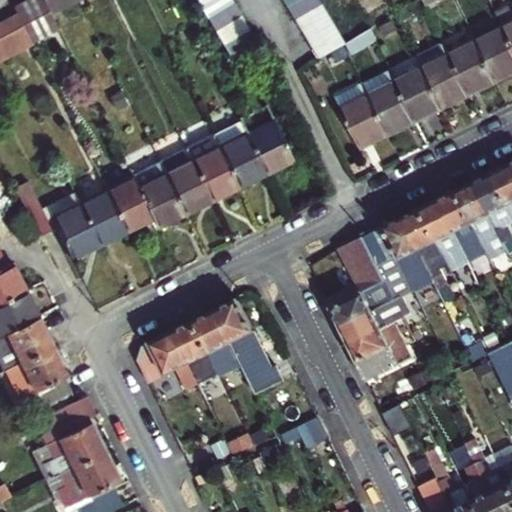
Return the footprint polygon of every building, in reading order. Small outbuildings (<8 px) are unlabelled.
[(55,12),(48,0),(22,0),(14,4),(19,12),(34,42),(59,29),(51,14),(55,12)] [(48,0),(55,12),(77,0),(48,0)] [(200,0),(198,1),(206,15),(231,0),(200,0)] [(231,0),(206,15),(213,26),(240,11),(234,0),(231,0)] [(283,0),(282,1),(289,14),(312,0),(283,0)] [(320,0),(312,0),(289,14),(297,26),(326,9),(320,0)] [(511,28),(511,2),(502,6),(509,22),(511,28)] [(297,26),(304,39),(333,22),(326,9),(297,26)] [(213,26),(221,40),(248,24),(240,11),(213,26)] [(34,42),(19,12),(0,21),(0,46),(6,58),(13,71),(41,57),(34,42)] [(371,18),(340,34),(348,48),(378,32),(371,18)] [(304,39),(312,52),(340,34),(333,22),(304,39)] [(511,28),(509,22),(481,35),(502,75),(511,70),(511,28)] [(248,24),(221,40),(229,53),(256,38),(248,24)] [(481,35),(455,48),(474,89),(502,75),(481,35)] [(455,48),(425,61),(447,102),(474,89),(455,48)] [(425,61),(399,73),(420,115),(447,102),(425,61)] [(399,73),(369,88),(391,129),(420,115),(399,73)] [(367,140),(391,129),(369,88),(346,99),(367,140)] [(266,94),(241,107),(249,122),(274,108),(266,94)] [(274,108),(249,122),(274,170),(299,157),(274,108)] [(249,122),(223,135),(248,183),(274,170),(249,122)] [(196,149),(221,197),(248,183),(223,135),(196,149)] [(196,149),(170,163),(195,211),(221,197),(196,149)] [(493,170),(509,204),(511,202),(511,163),(511,161),(493,170)] [(142,177),(162,215),(167,225),(195,211),(170,163),(142,177)] [(475,179),(492,212),(509,204),(493,170),(475,179)] [(25,206),(29,204),(32,209),(47,239),(65,229),(79,257),(108,243),(88,205),(63,219),(41,175),(16,188),(25,206)] [(142,177),(116,191),(135,229),(162,215),(142,177)] [(459,188),(476,220),(492,212),(475,179),(459,188)] [(459,188),(442,197),(458,229),(476,220),(459,188)] [(116,191),(88,205),(108,243),(135,229),(116,191)] [(442,197),(423,206),(440,238),(458,229),(442,197)] [(499,226),(510,221),(511,220),(511,208),(509,204),(492,212),(499,226)] [(423,206),(406,215),(422,247),(440,238),(423,206)] [(47,239),(32,209),(17,217),(32,246),(47,239)] [(476,220),(492,251),(504,244),(507,249),(511,248),(499,226),(492,212),(476,220)] [(406,215),(387,225),(403,257),(422,247),(406,215)] [(474,239),(483,256),(492,251),(476,220),(458,229),(466,244),(474,239)] [(511,226),(510,221),(499,226),(511,248),(511,247),(511,226)] [(370,234),(386,266),(403,257),(387,225),(370,234)] [(458,229),(440,238),(447,253),(456,270),(467,264),(458,247),(466,244),(458,229)] [(12,262),(2,233),(0,234),(0,343),(11,363),(4,368),(21,397),(35,419),(45,415),(56,439),(45,445),(79,511),(90,507),(91,511),(102,511),(132,498),(126,476),(99,416),(93,393),(81,396),(68,371),(75,368),(56,333),(20,261),(12,262)] [(326,292),(344,326),(378,310),(391,304),(402,299),(386,266),(370,234),(345,247),(359,275),(326,292)] [(438,258),(447,253),(440,238),(422,247),(429,262),(438,258)] [(483,256),(474,239),(466,244),(477,267),(484,264),(481,257),(483,256)] [(477,267),(466,244),(458,247),(467,264),(468,263),(472,270),(477,267)] [(403,257),(418,286),(429,280),(421,266),(429,262),(422,247),(403,257)] [(445,272),(438,258),(429,262),(441,285),(447,283),(442,274),(445,272)] [(429,280),(432,279),(437,287),(441,285),(429,262),(421,266),(429,280)] [(402,299),(391,304),(395,312),(411,303),(407,296),(402,299)] [(240,300),(219,310),(245,362),(263,400),(286,389),(276,369),(274,369),(267,356),(280,349),(277,341),(263,346),(240,300)] [(245,362),(219,310),(197,321),(214,353),(220,366),(231,362),(236,366),(245,362)] [(344,326),(353,346),(387,328),(378,310),(344,326)] [(410,316),(399,322),(408,340),(419,334),(410,316)] [(214,353),(197,321),(176,331),(203,383),(216,409),(224,405),(200,360),(214,353)] [(387,328),(353,346),(362,362),(396,345),(387,328)] [(203,383),(176,331),(145,347),(140,366),(150,383),(183,368),(194,387),(203,383)] [(511,341),(491,352),(511,395),(511,341)] [(386,412),(398,434),(416,424),(405,403),(386,412)] [(312,453),(334,442),(321,416),(299,427),(312,453)] [(511,423),(501,430),(503,436),(511,432),(511,423)] [(478,443),(471,446),(474,452),(481,450),(478,443)] [(483,511),(469,484),(460,489),(444,458),(436,462),(443,476),(460,511),(483,511)] [(486,459),(479,463),(486,476),(492,473),(486,459)] [(503,511),(493,491),(486,476),(479,463),(474,465),(480,479),(469,484),(483,511),(503,511)] [(460,511),(443,476),(424,486),(436,511),(460,511)] [(511,511),(511,481),(493,491),(503,511),(511,511)] [(336,502),(340,511),(367,511),(366,508),(356,511),(351,511),(344,498),(336,502)]
